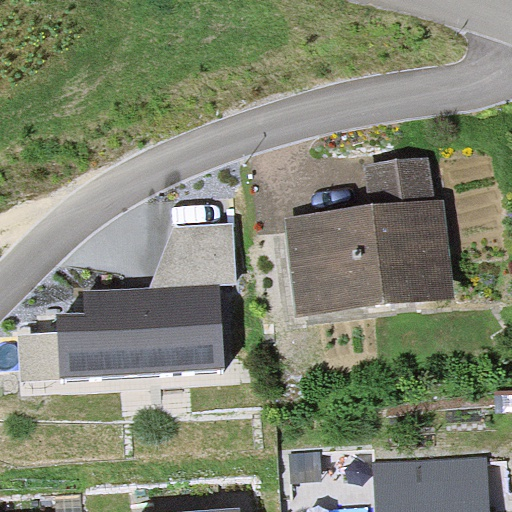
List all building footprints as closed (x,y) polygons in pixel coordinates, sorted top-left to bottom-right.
[(365,167),(370,210),(435,203),(429,159),(365,167)] [(345,213),(286,220),(296,321),(456,304),(445,201),(435,203),(370,210),(345,213)] [(174,229),(149,291),(167,290),(219,287),(237,286),(233,226),(174,229)] [(149,291),(84,295),(86,318),(56,320),(57,336),(60,382),(60,384),(225,374),(219,287),(167,290),(149,291)] [(60,382),(57,336),(19,338),(22,385),(60,382)] [(490,511),(487,458),(373,464),(375,511),(490,511)]
